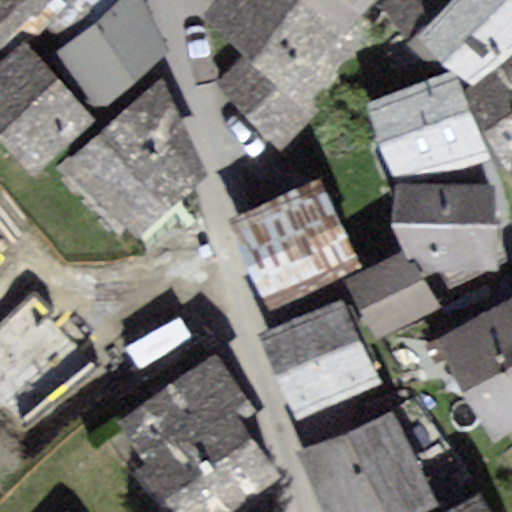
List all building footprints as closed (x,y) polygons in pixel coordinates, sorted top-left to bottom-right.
[(0,0),(0,49),(47,10),(35,0),(0,0)] [(158,43),(127,0),(97,0),(32,63),(83,116),(158,43)] [(345,47),(282,0),(200,0),(183,24),(297,111),(345,47)] [(362,0),(287,0),(335,36),(362,0)] [(511,26),(511,6),(504,0),(410,0),(386,25),(446,83),(511,26)] [(511,42),(447,93),(494,175),(511,163),(511,42)] [(74,124),(6,52),(0,57),(0,161),(15,178),(74,124)] [(466,152),(429,79),(343,113),(367,183),(466,152)] [(187,175),(142,82),(50,178),(120,250),(187,175)] [(307,177),(232,205),(264,297),(350,259),(307,177)] [(470,181),(374,188),(384,268),(480,268),(470,181)] [(372,262),(333,292),(374,346),(423,311),(372,262)] [(511,310),(504,299),(419,346),(475,440),(511,418),(511,310)] [(319,302),(257,321),(292,411),(356,381),(319,302)] [(191,362),(89,438),(140,511),(223,511),(273,476),(191,362)] [(377,415),(290,449),(313,511),(411,511),(414,511),(377,415)] [(472,511),(465,498),(439,511),(472,511)]
